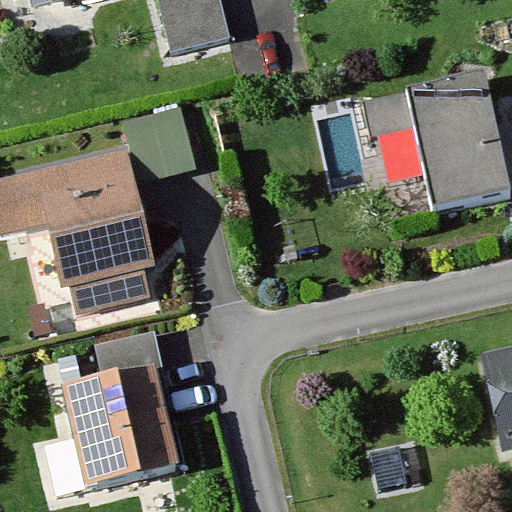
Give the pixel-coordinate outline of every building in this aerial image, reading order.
[(25,0),(27,8),(58,0),(154,0),(168,56),(231,40),(220,0),(25,0)] [(471,81),(392,98),(417,216),(496,199),(471,81)] [(124,152),(29,172),(54,291),(149,272),(124,152)] [(119,368),(162,359),(156,329),(113,338),(119,368)] [(511,355),(474,364),(495,463),(511,459),(511,355)] [(151,370),(50,397),(76,494),(176,468),(151,370)]
